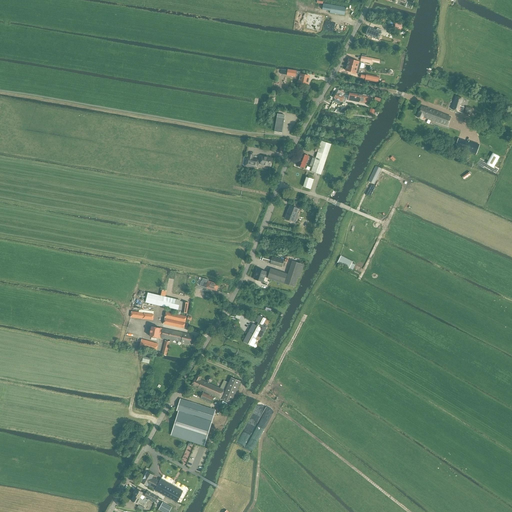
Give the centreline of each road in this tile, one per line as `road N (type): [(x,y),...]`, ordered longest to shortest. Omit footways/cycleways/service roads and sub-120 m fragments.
road 1 (unclassified): [(108,511),(237,289),(296,140),(369,0)]
road 2 (track): [(408,511),(243,390)]
road 3 (track): [(383,170),(406,182),(360,278)]
